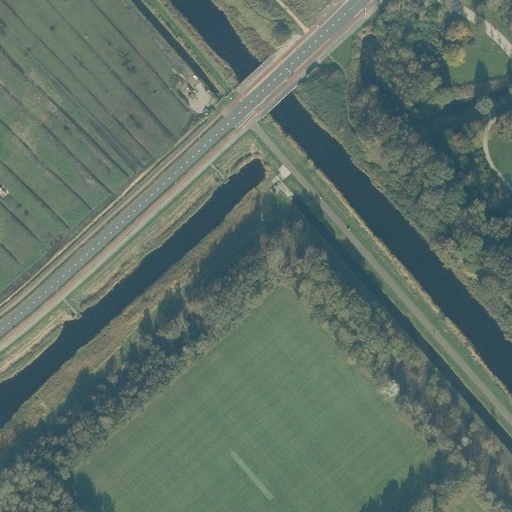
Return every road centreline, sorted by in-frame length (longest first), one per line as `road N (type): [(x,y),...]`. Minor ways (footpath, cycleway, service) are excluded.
road 1 (tertiary): [(0,331),(361,0)]
road 2 (track): [(149,0),(235,102)]
